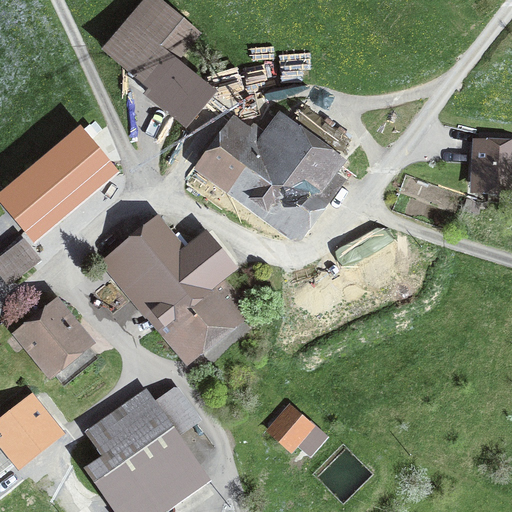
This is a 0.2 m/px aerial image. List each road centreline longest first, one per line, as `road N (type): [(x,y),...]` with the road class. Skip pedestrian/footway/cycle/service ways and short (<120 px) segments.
road 1 (track): [(62,259),(144,194),(264,247),(309,248),(349,215),(511,5)]
road 2 (track): [(164,202),(207,131),(235,107),(301,89),(375,102),(453,81)]
road 3 (track): [(144,194),(57,0)]
road 4 (track): [(357,205),(511,262)]
